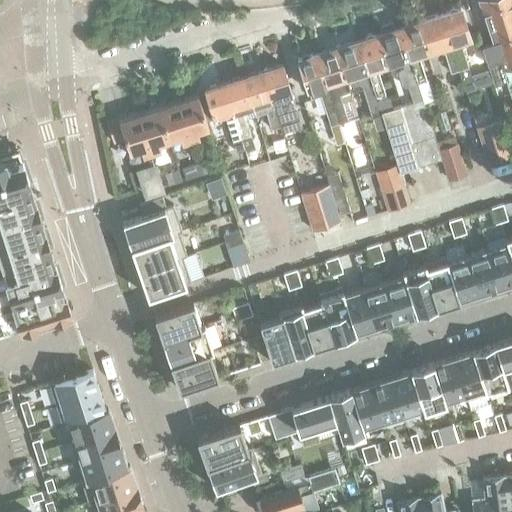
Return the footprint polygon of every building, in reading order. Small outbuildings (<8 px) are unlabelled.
[(511,43),(498,0),(478,0),(491,39),(481,42),(487,61),(494,84),(507,80),(511,93),(511,97),(511,43)] [(511,0),(498,0),(511,43),(511,0)] [(459,69),(458,69),(462,78),(471,75),(467,66),(460,42),(471,38),(460,5),(441,11),(459,69)] [(450,71),(458,69),(459,69),(441,11),(418,19),(428,52),(443,47),(450,71)] [(417,82),(418,82),(426,79),(419,55),(428,52),(418,19),(399,25),(417,82)] [(441,158),(438,147),(418,82),(417,82),(399,25),(376,32),(386,65),(387,67),(390,67),(391,63),(401,60),(403,68),(401,68),(398,72),(402,84),(406,85),(407,85),(412,101),(390,108),(381,111),(397,163),(399,171),(441,158)] [(376,32),(357,38),(381,111),(390,108),(377,68),(386,65),(376,32)] [(348,90),(350,89),(363,85),(372,114),(381,111),(357,38),(334,45),(341,65),(348,90)] [(316,51),(338,121),(339,122),(348,120),(343,106),(342,106),(338,93),(348,90),(341,65),(334,45),(316,51)] [(338,121),(316,51),(297,57),(308,90),(310,97),(320,94),(330,124),(338,121)] [(434,52),(428,53),(434,71),(440,69),(434,52)] [(281,61),(261,67),(281,131),(302,124),(294,100),(281,61)] [(261,67),(242,74),(252,106),(263,103),(270,127),(271,127),(274,139),(282,136),(281,131),(261,67)] [(224,80),(223,81),(243,144),(251,142),(253,141),(251,135),(245,117),(255,114),(253,107),(252,106),(242,74),(224,80)] [(205,91),(202,92),(210,119),(214,118),(214,119),(224,115),(232,140),(231,140),(234,151),(245,148),(243,144),(223,81),(223,80),(204,86),(205,91)] [(197,91),(177,98),(191,142),(200,139),(198,131),(209,128),(207,120),(210,119),(202,92),(198,94),(197,91)] [(164,98),(156,101),(169,140),(179,137),(182,144),(191,142),(177,98),(165,101),(164,98)] [(149,106),(138,110),(152,154),(161,151),(159,143),(169,140),(156,101),(148,103),(149,106)] [(125,110),(106,117),(114,142),(125,138),(130,152),(140,149),(143,157),(152,154),(138,110),(126,114),(125,110)] [(486,112),(474,116),(477,125),(489,121),(486,112)] [(451,127),(440,131),(445,144),(456,141),(451,127)] [(441,158),(448,178),(455,176),(467,173),(457,141),(445,145),(438,147),(441,158)] [(505,141),(484,147),(491,171),(511,165),(505,141)] [(276,144),(266,146),(268,154),(277,151),(276,144)] [(34,198),(33,198),(27,178),(28,177),(21,157),(21,158),(17,147),(0,152),(0,331),(21,325),(21,326),(37,321),(37,320),(52,315),(52,316),(69,311),(69,310),(64,293),(63,293),(60,282),(60,281),(54,261),(53,262),(48,245),(48,244),(48,243),(43,227),(42,227),(39,215),(34,198)] [(201,173),(216,168),(212,156),(197,161),(201,173)] [(186,178),(201,173),(197,161),(182,166),(186,178)] [(400,171),(399,171),(397,163),(382,168),(384,176),(400,171)] [(146,192),(164,187),(156,164),(139,169),(146,192)] [(168,183),(181,179),(178,167),(164,171),(168,183)] [(325,174),(338,213),(350,209),(338,170),(325,174)] [(339,220),(327,182),(301,191),(312,229),(339,220)] [(166,206),(162,195),(138,203),(142,214),(166,206)] [(502,202),(496,204),(501,220),(508,218),(502,202)] [(181,228),(173,203),(166,206),(142,214),(122,221),(130,246),(178,229),(181,228)] [(489,206),(494,223),(501,220),(496,204),(489,206)] [(461,215),(455,218),(460,234),(466,232),(461,215)] [(448,220),(453,236),(460,234),(455,218),(448,220)] [(222,233),(225,240),(240,235),(238,228),(222,233)] [(186,253),(178,229),(130,246),(138,269),(181,255),(186,253)] [(420,229),(413,231),(419,247),(425,245),(420,229)] [(407,233),(412,249),(419,247),(413,231),(407,233)] [(511,234),(501,238),(502,242),(511,272),(511,234)] [(242,242),(240,235),(225,240),(227,247),(242,242)] [(501,236),(481,242),(483,248),(495,287),(511,281),(511,272),(502,242),(501,238),(501,236)] [(379,242),(372,244),(377,260),(384,258),(379,242)] [(459,243),(439,249),(442,256),(443,261),(455,299),(475,293),(463,254),(459,243)] [(366,246),(371,262),(377,260),(372,244),(366,246)] [(483,248),(463,254),(475,293),(495,287),(483,248)] [(190,280),(181,255),(138,269),(147,295),(190,280)] [(337,255),(331,257),(336,273),(342,271),(337,255)] [(442,256),(419,263),(419,265),(432,307),(455,299),(443,261),(442,256)] [(324,259),(329,275),(336,273),(331,257),(324,259)] [(419,265),(398,271),(399,275),(412,313),(432,307),(419,265)] [(296,268),(290,270),(295,286),(301,284),(296,268)] [(295,286),(290,270),(283,272),(288,288),(295,286)] [(399,275),(381,281),(393,319),(412,313),(399,275)] [(268,278),(257,282),(261,295),(272,291),(268,278)] [(381,281),(362,286),(374,325),(393,319),(381,281)] [(341,284),(318,292),(320,300),(333,338),(356,331),(343,292),(341,284)] [(362,286),(343,292),(356,331),(374,325),(362,286)] [(192,300),(154,313),(162,336),(200,323),(192,300)] [(320,300),(302,306),(314,344),(333,338),(320,300)] [(235,314),(250,309),(248,302),(232,307),(235,314)] [(301,302),(278,309),(279,313),(291,352),(314,344),(302,306),(301,302)] [(250,309),(235,314),(237,320),(252,315),(250,309)] [(279,313),(259,319),(263,332),(271,358),(291,352),(279,313)] [(162,336),(171,362),(209,349),(212,348),(203,322),(200,323),(162,336)] [(253,335),(252,335),(260,362),(271,358),(263,332),(253,335)] [(511,335),(495,341),(502,364),(511,361),(511,335)] [(474,348),(488,390),(508,383),(502,364),(495,341),(474,348)] [(451,355),(464,394),(465,399),(488,391),(488,390),(474,348),(451,355)] [(171,362),(179,387),(217,374),(209,349),(171,362)] [(433,361),(445,400),(464,394),(451,355),(433,361)] [(410,368),(422,407),(424,410),(446,403),(445,400),(433,361),(410,368)] [(99,388),(92,368),(49,381),(56,402),(99,388)] [(392,374),(404,413),(422,407),(410,368),(392,374)] [(369,381),(381,420),(383,425),(406,417),(404,413),(392,374),(369,381)] [(351,387),(363,426),(381,420),(369,381),(351,387)] [(328,395),(335,418),(341,437),(364,429),(363,426),(351,387),(328,395)] [(105,407),(99,388),(56,402),(62,422),(64,422),(69,420),(69,419),(105,408),(105,407)] [(335,418),(328,395),(279,410),(286,433),(335,418)] [(19,401),(23,412),(30,410),(27,398),(19,401)] [(113,425),(107,406),(105,407),(105,408),(69,419),(69,420),(64,422),(70,440),(114,426),(114,425),(113,425)] [(34,421),(30,410),(23,412),(26,424),(34,421)] [(275,437),(286,433),(279,410),(267,414),(275,437)] [(499,430),(505,428),(500,412),(494,414),(499,430)] [(478,435),(484,433),(479,417),(473,419),(478,435)] [(457,440),(463,438),(458,422),(451,424),(457,440)] [(197,436),(206,461),(247,447),(239,423),(197,436)] [(120,446),(114,426),(70,440),(76,460),(81,458),(120,446),(120,447),(120,446)] [(435,445),(442,443),(437,427),(430,429),(435,445)] [(414,450),(421,448),(416,432),(409,434),(414,450)] [(31,440),(35,451),(43,449),(39,437),(31,440)] [(393,455),(400,453),(395,437),(388,439),(393,455)] [(374,442),(367,444),(372,460),(379,458),(374,442)] [(372,460),(367,444),(361,446),(366,462),(372,460)] [(247,447),(206,461),(215,488),(261,471),(252,445),(247,447)] [(124,460),(120,447),(120,446),(81,458),(76,460),(82,478),(81,478),(82,480),(87,479),(91,477),(90,476),(126,465),(126,464),(124,460)] [(46,460),(43,449),(35,451),(39,463),(46,460)] [(312,489),(325,485),(338,480),(333,462),(306,471),(309,479),(298,483),(297,482),(258,495),(263,511),(277,511),(305,503),(301,492),(312,489)] [(299,462),(279,468),(283,480),(303,474),(299,462)] [(129,463),(126,464),(126,465),(90,476),(91,477),(87,479),(82,480),(88,500),(136,485),(136,484),(135,484),(129,463)] [(343,464),(336,466),(338,472),(345,470),(343,464)] [(509,511),(504,472),(482,475),(485,496),(470,497),(472,511),(509,511)] [(43,479),(47,490),(55,488),(51,476),(43,479)] [(124,511),(143,506),(136,485),(88,500),(88,501),(92,500),(96,511),(124,511)] [(43,497),(41,489),(29,493),(32,501),(43,497)] [(441,489),(419,494),(422,511),(460,511),(459,507),(445,510),(441,489)] [(422,511),(419,494),(398,498),(400,511),(422,511)] [(49,511),(55,510),(52,499),(44,501),(47,511),(49,511)]
